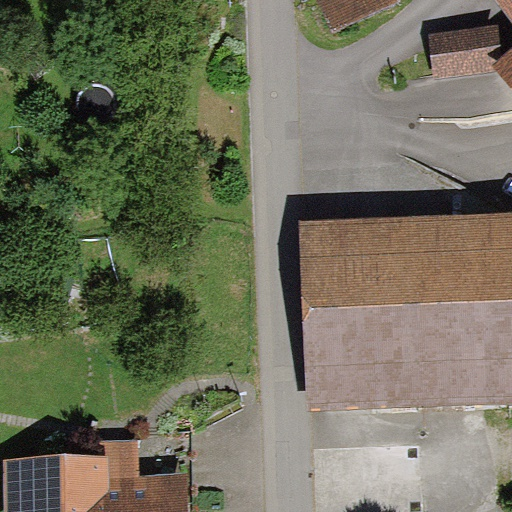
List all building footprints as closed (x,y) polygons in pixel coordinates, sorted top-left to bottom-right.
[(396,1),(395,0),(331,0),(322,5),(334,30),(396,1)] [(511,0),(490,0),(511,29),(511,69),(500,78),(511,94),(511,0)] [(491,37),(432,42),(435,77),(494,72),(491,37)] [(511,221),(303,230),(310,419),(511,410),(511,221)] [(93,472),(13,472),(13,511),(187,511),(187,484),(142,484),(142,441),(93,442),(93,472)]
